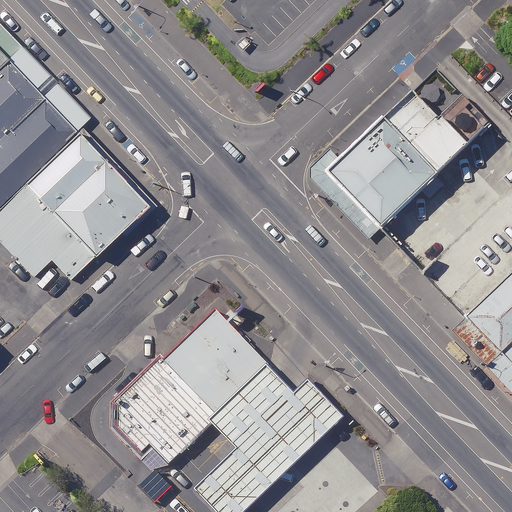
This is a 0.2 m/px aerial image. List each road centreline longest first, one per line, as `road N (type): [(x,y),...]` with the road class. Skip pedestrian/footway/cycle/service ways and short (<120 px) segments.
road 1 (secondary): [(511,478),(265,208),(237,190)]
road 2 (unclassified): [(0,417),(237,190)]
road 3 (unclassified): [(237,190),(435,0)]
road 4 (secondary): [(237,190),(179,141),(53,0)]
